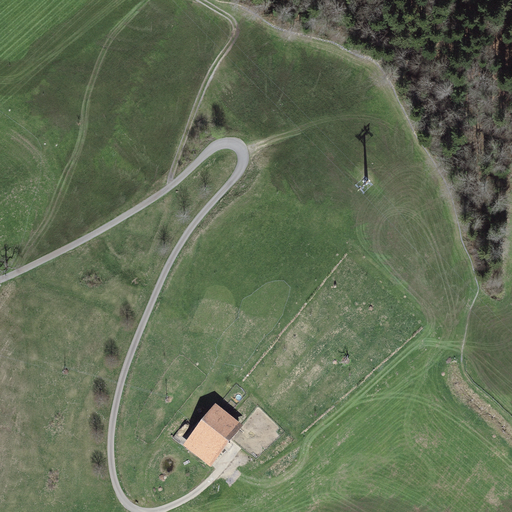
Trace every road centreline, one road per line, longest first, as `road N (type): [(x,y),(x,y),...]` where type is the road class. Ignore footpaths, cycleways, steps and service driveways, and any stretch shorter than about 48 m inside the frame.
road 1 (track): [(0,279),(118,218),(213,147),(237,147),(236,174),(171,255),(120,377),(111,418),(114,483),(130,508),(148,511)]
road 2 (track): [(166,187),(210,65),(232,32),(230,19)]
